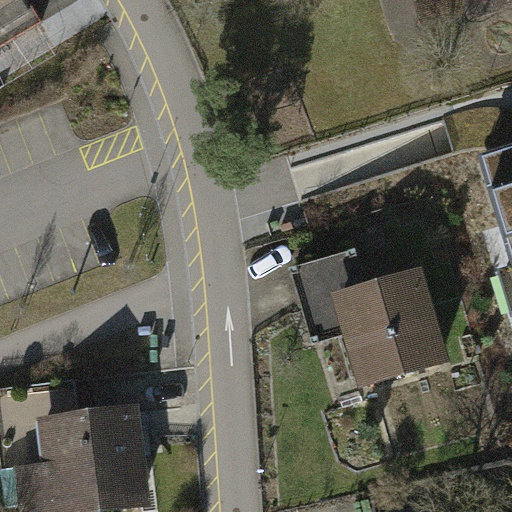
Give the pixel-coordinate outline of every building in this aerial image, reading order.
[(0,0),(0,49),(43,24),(29,0),(0,0)] [(511,0),(442,0),(449,20),(511,0)] [(511,151),(481,161),(511,262),(511,151)] [(353,256),(297,272),(317,339),(352,329),(368,382),(440,361),(415,276),(364,291),(353,256)] [(133,413),(46,423),(56,503),(143,492),(133,413)]
